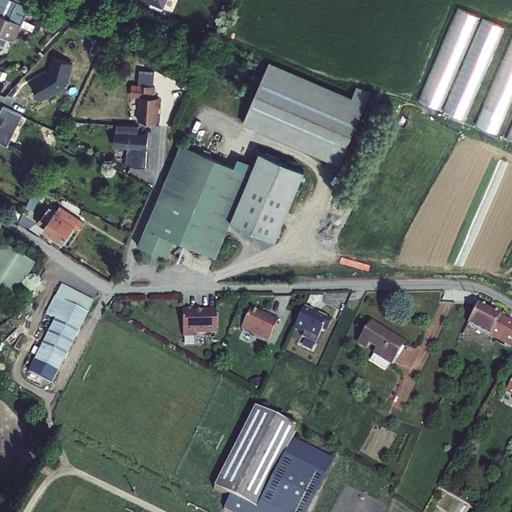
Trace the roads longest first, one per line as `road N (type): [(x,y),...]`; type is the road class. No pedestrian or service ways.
road 1 (residential): [(0,222),(111,290),(464,285),(511,305)]
road 2 (track): [(237,0),(163,159)]
